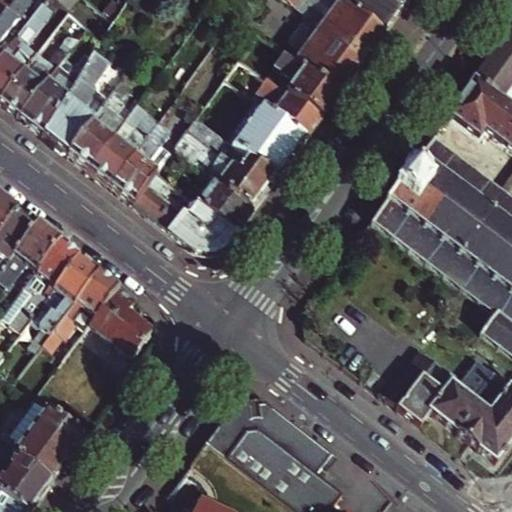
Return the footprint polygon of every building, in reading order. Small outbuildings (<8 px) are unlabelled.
[(3,0),(0,0),(0,23),(13,8),(5,1),(3,0)] [(18,0),(13,8),(0,23),(0,63),(13,47),(5,41),(36,0),(18,0)] [(49,0),(13,47),(0,63),(0,103),(36,58),(26,50),(53,17),(50,15),(58,5),(52,0),(49,0)] [(52,0),(58,5),(64,11),(69,5),(65,1),(65,0),(52,0)] [(333,3),(329,0),(281,0),(293,8),(299,0),(310,9),(304,17),(311,22),(308,27),(306,26),(301,28),(289,44),(291,51),(302,58),(294,68),(338,100),(382,39),(333,3)] [(382,39),(400,15),(379,0),(335,0),(333,3),(382,39)] [(379,0),(400,15),(411,0),(379,0)] [(511,30),(473,84),(501,104),(511,88),(511,30)] [(0,106),(19,121),(65,62),(66,61),(56,53),(46,65),(36,58),(0,103),(0,106)] [(19,121),(43,140),(92,61),(87,58),(81,66),(76,68),(74,70),(65,62),(19,121)] [(68,159),(114,95),(125,80),(94,58),(92,61),(43,140),(68,159)] [(338,100),(294,68),(282,59),(272,72),(274,73),(294,87),(285,99),(320,125),(338,100)] [(274,73),(266,85),(285,99),(294,87),(274,73)] [(240,97),(262,113),(305,144),(320,125),(285,99),(266,85),(254,77),(251,82),(258,87),(253,94),(246,88),(240,97)] [(473,84),(447,119),(478,142),(484,135),(506,151),(481,183),(498,196),(511,178),(511,112),(501,104),(473,84)] [(511,88),(501,104),(511,112),(511,88)] [(127,104),(114,95),(68,159),(90,176),(131,118),(133,116),(123,109),(127,104)] [(186,137),(194,142),(268,195),(305,144),(262,113),(233,151),(196,124),(186,137)] [(136,121),(131,118),(90,176),(112,193),(158,127),(141,114),(136,121)] [(158,127),(112,193),(133,209),(155,179),(171,158),(175,152),(170,148),(176,141),(158,127)] [(268,195),(194,142),(184,156),(221,183),(216,191),(252,217),(268,195)] [(384,208),(371,226),(493,319),(479,339),(511,365),(511,206),(507,203),(498,196),(481,183),(430,145),(417,164),(415,162),(412,166),(414,168),(409,175),(407,173),(404,178),(406,179),(395,194),(393,193),(390,196),(392,198),(387,204),(385,202),(382,206),(384,208)] [(511,178),(498,196),(507,203),(511,196),(511,178)] [(133,209),(188,252),(192,254),(196,256),(203,258),(211,258),(217,257),(223,253),(226,250),(237,237),(197,209),(190,219),(184,219),(161,202),(169,189),(155,179),(133,209)] [(197,209),(237,237),(252,217),(216,191),(213,188),(204,200),(199,197),(193,206),(197,209)] [(0,235),(17,214),(0,201),(0,235)] [(0,258),(2,255),(11,262),(36,229),(17,214),(0,235),(0,258)] [(36,229),(11,262),(0,276),(0,296),(4,292),(9,291),(25,270),(35,277),(58,247),(36,229)] [(35,277),(0,321),(0,322),(19,337),(41,309),(78,262),(58,247),(35,277)] [(35,358),(42,350),(98,278),(78,262),(41,309),(49,315),(38,331),(40,333),(27,351),(35,358)] [(75,349),(90,329),(118,293),(98,278),(42,350),(50,356),(62,342),(65,345),(67,342),(75,349)] [(118,293),(90,329),(132,361),(151,336),(127,317),(135,306),(118,293)] [(419,358),(385,403),(420,430),(431,416),(496,466),(511,445),(511,393),(478,368),(461,389),(419,358)] [(32,404),(30,402),(4,437),(11,442),(13,448),(17,451),(45,414),(32,404)] [(236,405),(209,442),(229,457),(304,511),(333,511),(349,489),(323,471),(333,457),(261,402),(236,405)] [(69,409),(58,423),(84,442),(95,428),(69,409)] [(0,442),(0,448),(52,486),(84,442),(58,423),(45,414),(17,451),(13,448),(11,442),(4,437),(0,442)] [(0,498),(19,511),(32,511),(52,486),(0,448),(0,498)] [(202,499),(229,511),(239,511),(240,511),(204,494),(202,499)] [(19,511),(0,498),(0,511),(19,511)] [(195,511),(229,511),(202,499),(195,511)]
